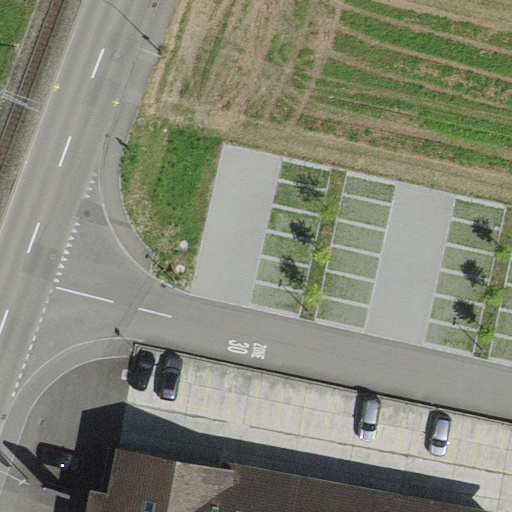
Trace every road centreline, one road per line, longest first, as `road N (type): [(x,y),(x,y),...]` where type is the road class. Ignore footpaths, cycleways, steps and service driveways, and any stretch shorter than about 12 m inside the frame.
road 1 (residential): [(18,272),(175,322),(511,402)]
road 2 (secondary): [(121,0),(18,272)]
